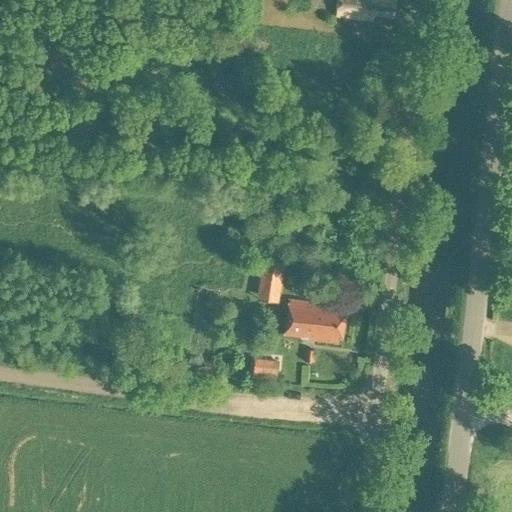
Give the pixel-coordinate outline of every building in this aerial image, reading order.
[(372,14),(392,16),(394,1),(390,0),(337,0),(336,15),(372,19),(372,14)] [(300,237),(309,210),(296,206),(288,233),(300,237)] [(263,259),(258,291),(256,299),(278,303),(284,263),(263,259)] [(339,337),(341,337),(345,313),(323,310),(323,305),(287,300),(281,336),(339,343),(339,337)] [(304,361),(312,362),(314,350),(305,349),(304,361)] [(276,380),(279,361),(254,358),(252,377),(276,380)]
